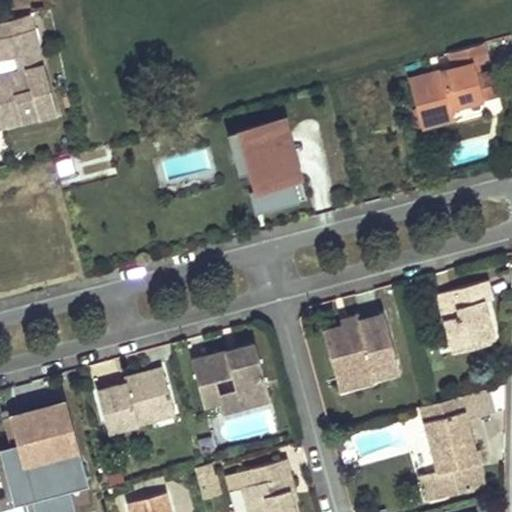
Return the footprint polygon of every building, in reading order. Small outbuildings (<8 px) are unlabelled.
[(36,12),(0,21),(0,39),(41,28),(36,12)] [(47,49),(41,28),(0,39),(0,55),(2,62),(19,57),(23,70),(13,73),(16,84),(0,89),(0,122),(2,129),(64,112),(51,63),(44,65),(40,51),(47,49)] [(490,60),(485,40),(450,49),(454,66),(410,79),(424,127),(457,118),(454,105),(501,91),(496,72),(482,76),(478,63),(490,60)] [(51,63),(47,49),(40,51),(44,65),(51,63)] [(0,89),(16,84),(13,73),(0,77),(0,89)] [(258,210),(309,196),(287,115),(230,131),(247,191),(252,189),(258,210)] [(494,291),(490,274),(463,281),(468,297),(485,293),(494,291)] [(463,281),(440,288),(455,347),(491,337),(488,324),(492,323),(485,293),(468,297),(463,281)] [(348,323),(328,328),(342,377),(377,367),(379,374),(405,367),(388,309),(364,316),(365,318),(348,323)] [(364,316),(363,311),(346,315),(348,323),(365,318),(364,316)] [(275,396),(259,339),(242,343),(243,351),(232,354),(230,346),(196,355),(208,401),(226,396),(224,391),(220,374),(236,370),(240,387),(242,392),(249,390),(252,402),(275,396)] [(243,351),(242,343),(230,346),(232,354),(243,351)] [(176,402),(165,365),(134,373),(135,377),(136,382),(131,384),(129,379),(100,387),(113,430),(157,418),(154,408),(176,402)] [(377,367),(342,377),(345,389),(381,379),(379,374),(377,367)] [(502,409),(495,384),(465,392),(472,417),(502,409)] [(242,392),(240,387),(224,391),(226,396),(229,408),(252,402),(249,390),(242,392)] [(15,406),(17,412),(67,398),(65,392),(15,406)] [(472,417),(465,392),(432,401),(425,403),(443,469),(426,474),(432,497),(490,481),(472,417)] [(44,511),(77,511),(69,478),(88,473),(67,398),(17,412),(25,443),(7,448),(12,468),(31,463),(39,495),(44,511)] [(178,412),(176,402),(154,408),(157,418),(178,412)] [(299,486),(291,456),(253,466),(256,479),(244,483),(251,511),(299,511),(293,487),(299,486)] [(219,480),(214,461),(208,463),(199,465),(205,484),(219,480)] [(21,500),(39,495),(31,463),(12,468),(21,500)] [(222,490),(219,480),(205,484),(207,494),(222,490)] [(176,511),(171,490),(133,501),(135,511),(176,511)]
